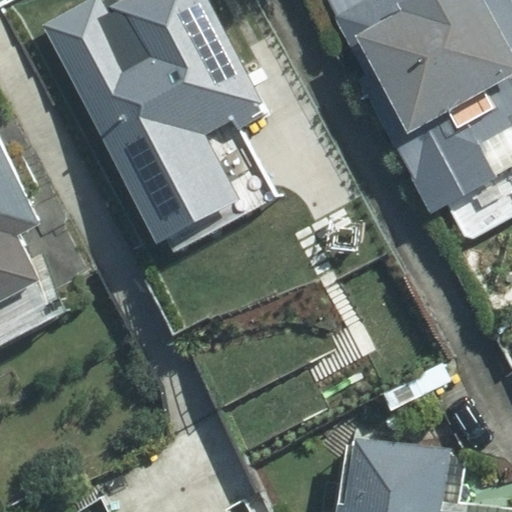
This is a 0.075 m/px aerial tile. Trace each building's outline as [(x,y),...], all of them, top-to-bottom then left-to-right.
[(281,114),(216,0),(143,0),(120,13),(143,55),(87,87),(176,245),(255,201),(223,145),(281,114)] [(511,0),(341,0),(383,77),(373,83),(447,216),(511,180),(493,149),(511,138),(511,0)] [(0,303),(73,264),(0,132),(0,303)] [(397,280),(367,299),(390,335),(420,315),(397,280)] [(457,453),(370,444),(362,511),(356,510),(355,511),(511,511),(511,509),(451,503),(457,453)]
